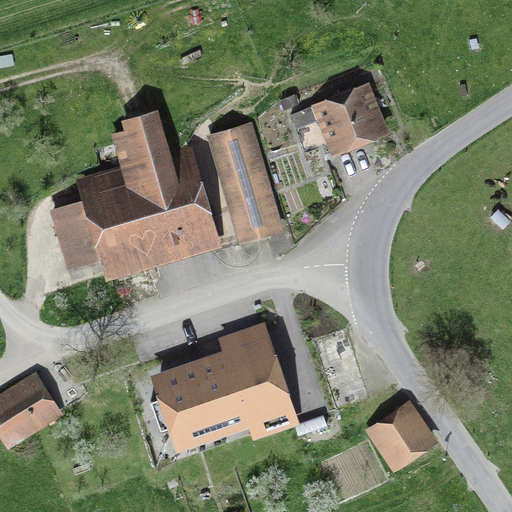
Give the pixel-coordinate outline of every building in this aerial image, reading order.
[(318,120),(330,152),(388,130),(369,81),(289,111),(296,128),(318,120)] [(300,103),(296,93),(279,99),(283,109),(300,103)] [(122,164),(77,177),(83,195),(49,205),(67,265),(100,255),(107,278),(222,244),(192,143),(171,150),(158,105),(122,115),(125,126),(111,130),(122,164)] [(239,241),(284,228),(252,120),(207,133),(239,241)] [(150,371),(177,448),(249,424),(253,437),(300,421),(265,319),(219,335),(223,346),(150,371)] [(6,388),(33,432),(64,413),(37,369),(6,388)] [(0,392),(0,434),(8,448),(33,432),(6,388),(0,392)] [(394,470),(438,440),(410,398),(365,428),(394,470)]
